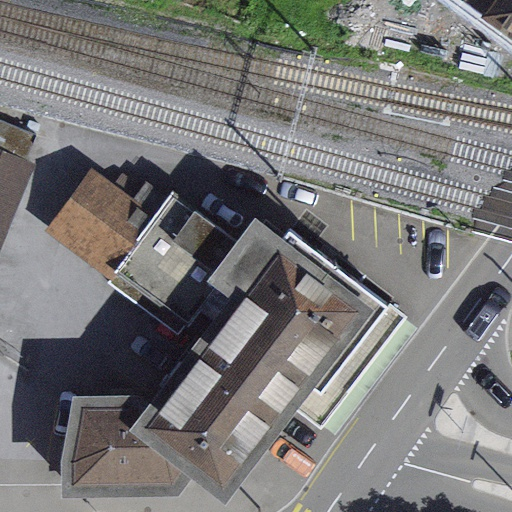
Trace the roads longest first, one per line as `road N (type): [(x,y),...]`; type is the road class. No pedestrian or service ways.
road 1 (residential): [(511,259),(375,445)]
road 2 (residential): [(375,445),(406,466),(511,495)]
